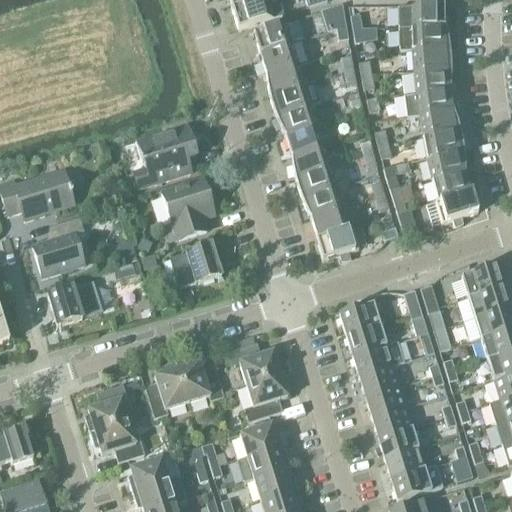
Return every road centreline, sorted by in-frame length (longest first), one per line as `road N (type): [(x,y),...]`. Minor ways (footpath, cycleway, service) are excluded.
road 1 (residential): [(284,300),(193,0)]
road 2 (residential): [(50,378),(284,300)]
road 3 (residential): [(284,300),(511,229)]
road 4 (residential): [(351,511),(284,300)]
road 5 (residential): [(50,378),(7,246)]
road 6 (residential): [(89,511),(50,378)]
